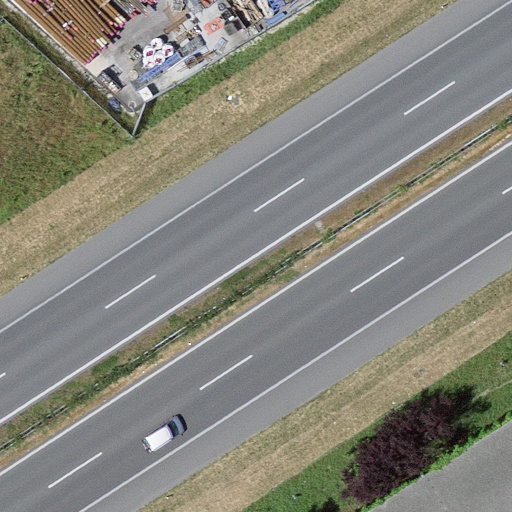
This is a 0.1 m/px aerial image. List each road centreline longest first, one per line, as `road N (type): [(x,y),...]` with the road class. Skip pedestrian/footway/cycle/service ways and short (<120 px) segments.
road 1 (motorway): [(511,46),(0,378)]
road 2 (motorway): [(13,511),(511,189)]
